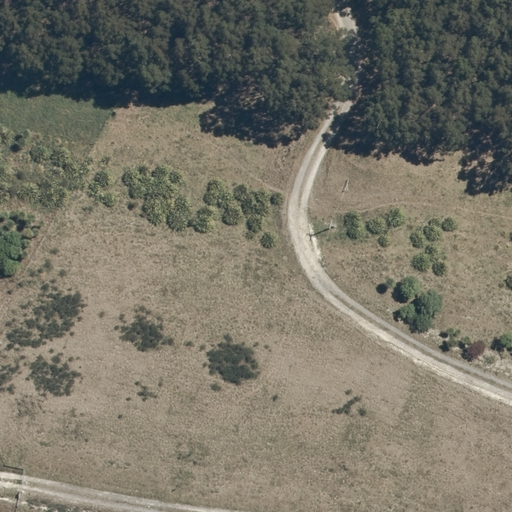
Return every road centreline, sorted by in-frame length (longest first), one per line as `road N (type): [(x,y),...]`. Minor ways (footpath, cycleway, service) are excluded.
road 1 (track): [(336,0),(357,62),(334,140),(299,191),(289,263),(511,390)]
road 2 (track): [(191,511),(0,475)]
